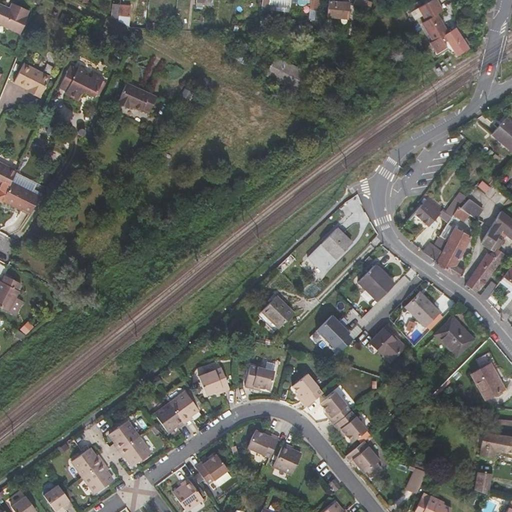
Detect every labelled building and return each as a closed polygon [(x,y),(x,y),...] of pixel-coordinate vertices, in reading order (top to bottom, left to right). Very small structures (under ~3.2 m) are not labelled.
[(328,0),(327,17),(348,19),(349,2),(332,0),(328,0)] [(355,0),(354,3),(371,11),(372,2),(368,0),(355,0)] [(457,54),(468,47),(456,27),(449,32),(439,16),(446,12),(437,0),(434,0),(420,9),(429,22),(424,25),(434,39),(431,41),(438,52),(447,46),(450,50),(451,50),(452,52),(455,51),(457,54)] [(0,23),(21,33),(29,16),(27,15),(29,10),(13,2),(10,7),(0,2),(0,23)] [(112,4),(111,17),(118,20),(120,5),(112,4)] [(147,18),(146,28),(155,29),(155,23),(149,23),(149,18),(147,18)] [(238,24),(238,33),(251,34),(252,25),(238,24)] [(245,65),(254,46),(242,40),(233,59),(245,65)] [(265,75),(299,92),(309,73),(275,55),(265,75)] [(15,80),(29,87),(33,89),(32,92),(41,96),(52,75),(25,61),(15,80)] [(66,93),(80,100),(83,93),(88,91),(96,95),(105,77),(95,72),(93,77),(86,73),(88,69),(80,65),(79,68),(72,64),(61,86),(68,90),(66,93)] [(131,105),(143,110),(150,93),(127,83),(118,102),(129,108),(131,105)] [(511,122),(506,117),(492,134),(511,150),(511,122)] [(12,181),(18,170),(0,161),(0,184),(1,185),(0,187),(0,199),(2,201),(2,199),(8,189),(12,181)] [(23,208),(30,212),(40,196),(12,181),(8,189),(2,199),(22,209),(23,208)] [(453,215),(459,206),(466,196),(469,192),(462,187),(451,201),(452,201),(445,212),(452,217),(453,215)] [(399,210),(409,219),(414,213),(423,203),(413,196),(399,210)] [(423,203),(414,213),(428,225),(442,209),(429,197),(423,203)] [(461,207),(477,217),(483,208),(469,198),(461,207)] [(483,221),(479,219),(477,217),(461,207),(459,206),(453,215),(464,221),(466,218),(470,221),(469,223),(479,229),(483,221)] [(511,219),(501,211),(499,214),(493,223),(503,230),(511,237),(511,219)] [(441,218),(449,221),(452,217),(445,212),(441,218)] [(436,261),(459,278),(466,267),(457,262),(470,237),(448,223),(440,235),(447,240),(443,247),(436,261)] [(503,230),(493,223),(481,243),(483,244),(493,250),(496,247),(497,248),(499,246),(494,243),(503,230)] [(332,263),(352,242),(337,227),(320,245),(317,248),(332,263)] [(429,255),(436,261),(443,247),(436,243),(429,255)] [(487,253),(466,284),(476,291),(506,255),(497,248),(496,247),(493,250),(492,252),(488,253),(487,253)] [(358,283),(378,302),(395,285),(376,266),(358,283)] [(0,281),(0,307),(8,312),(16,315),(23,301),(16,298),(20,291),(17,290),(21,283),(5,275),(2,282),(0,281)] [(511,282),(504,277),(501,281),(510,289),(511,290),(511,291),(511,282)] [(480,295),(486,299),(498,285),(492,280),(480,295)] [(405,307),(425,327),(440,312),(420,293),(405,307)] [(262,311),(279,328),(294,313),(277,296),(262,311)] [(497,303),(502,307),(507,301),(502,297),(497,303)] [(497,312),(504,320),(511,311),(511,305),(507,301),(502,307),(497,312)] [(331,312),(314,329),(333,347),(350,330),(331,312)] [(435,335),(457,357),(475,339),(453,318),(435,335)] [(390,362),(405,347),(399,340),(401,337),(389,324),(367,346),(374,353),(377,350),(390,362)] [(301,347),(312,337),(305,330),(294,341),(301,347)] [(314,356),(327,359),(328,355),(319,349),(319,351),(317,351),(317,352),(315,352),(314,356)] [(485,400),(504,389),(490,364),(471,374),(485,400)] [(245,387),(252,389),(253,385),(261,387),(270,389),(274,371),(250,365),(245,387)] [(223,393),(229,390),(219,368),(198,377),(206,396),(215,392),(221,389),(223,393)] [(306,407),(323,393),(307,374),(292,385),(298,393),(303,398),(300,401),(306,407)] [(185,392),(170,403),(185,424),(192,419),(190,416),(198,411),(185,392)] [(334,425),(351,411),(335,392),(320,404),(327,411),(331,416),(328,419),(334,425)] [(185,424),(170,403),(154,414),(168,433),(176,427),(178,429),(185,424)] [(367,431),(351,411),(334,425),(338,430),(341,428),(346,434),(352,442),(367,431)] [(511,420),(489,418),(489,425),(511,427),(511,420)] [(118,452),(138,436),(127,421),(109,434),(115,443),(113,444),(118,452)] [(341,428),(338,430),(342,436),(343,436),(346,434),(341,428)] [(245,447),(268,457),(276,440),(278,437),(270,434),(269,436),(262,433),(253,430),(245,447)] [(511,436),(489,434),(483,433),(480,456),(495,458),(496,452),(511,454),(511,436)] [(150,454),(138,436),(118,452),(123,459),(125,457),(132,467),(136,464),(150,454)] [(268,457),(266,463),(284,471),(293,451),(283,447),(284,444),(282,442),(276,440),(268,457)] [(364,441),(346,456),(350,461),(353,459),(358,465),(357,466),(363,474),(369,469),(377,461),(380,459),(364,441)] [(96,457),(90,448),(71,462),(81,475),(83,477),(103,462),(98,455),(96,457)] [(193,466),(197,470),(206,484),(214,478),(226,469),(227,468),(216,453),(208,460),(202,464),(199,461),(193,466)] [(377,461),(369,469),(373,474),(381,467),(377,461)] [(109,470),(103,462),(83,477),(95,495),(110,484),(113,481),(107,472),(109,470)] [(414,475),(417,469),(410,466),(408,472),(414,475)] [(226,469),(214,478),(219,485),(231,476),(226,469)] [(418,491),(426,472),(417,469),(414,475),(409,487),(418,491)] [(485,494),(489,495),(492,474),(477,472),(474,490),(485,494)] [(333,492),(340,486),(332,477),(325,483),(327,486),(333,492)] [(186,478),(180,482),(178,483),(181,486),(172,493),(184,510),(201,498),(186,478)] [(63,492),(58,485),(44,496),(55,511),(62,506),(65,510),(73,506),(63,492)] [(37,511),(25,496),(11,506),(15,511),(37,511)] [(421,497),(414,511),(449,511),(452,509),(443,505),(444,502),(430,496),(428,501),(421,497)] [(321,511),(346,511),(345,509),(344,508),(341,510),(334,502),(321,511)]
